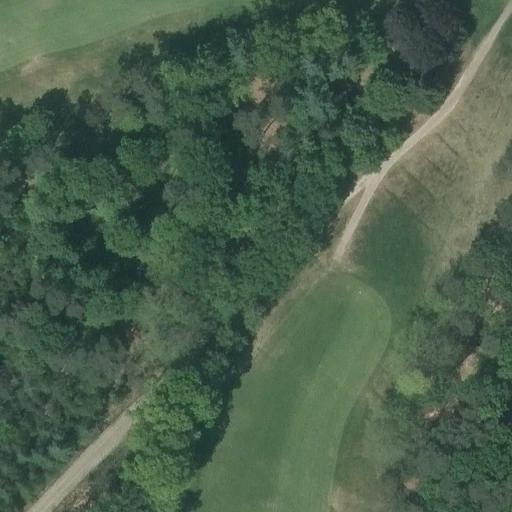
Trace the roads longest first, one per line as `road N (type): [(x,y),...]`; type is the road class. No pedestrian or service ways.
road 1 (track): [(41,511),(363,172),(429,129),(507,0)]
road 2 (track): [(0,126),(362,7)]
